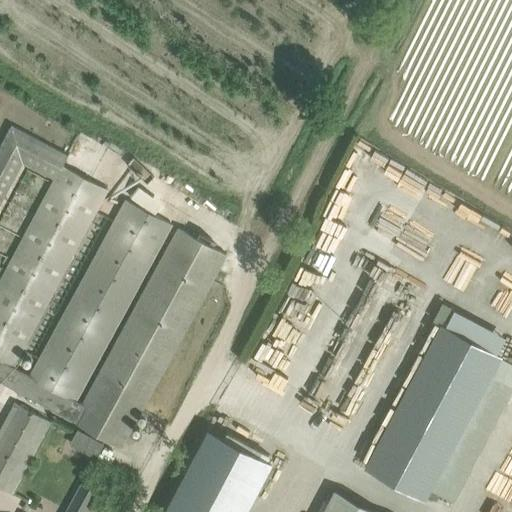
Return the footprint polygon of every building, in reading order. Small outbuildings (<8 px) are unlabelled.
[(64,165),(70,155),(12,125),(0,147),(0,207),(23,164),(54,180),(0,279),(0,381),(73,422),(97,433),(121,446),(226,254),(209,244),(179,228),(82,406),(76,402),(172,224),(130,201),(32,375),(11,364),(107,189),(64,165)] [(503,356),(493,350),(443,324),(365,467),(426,500),(428,497),(503,356)] [(352,418),(387,340),(364,329),(354,350),(342,345),(316,401),(352,418)] [(22,474),(50,425),(15,405),(0,431),(0,485),(12,493),(13,492),(22,474)] [(97,455),(103,440),(79,429),(73,445),(97,455)] [(210,431),(167,511),(244,511),(270,463),(210,431)] [(90,504),(98,491),(83,482),(66,511),(94,511),(97,508),(96,508),(90,504)] [(372,511),(335,492),(324,511),(372,511)]
